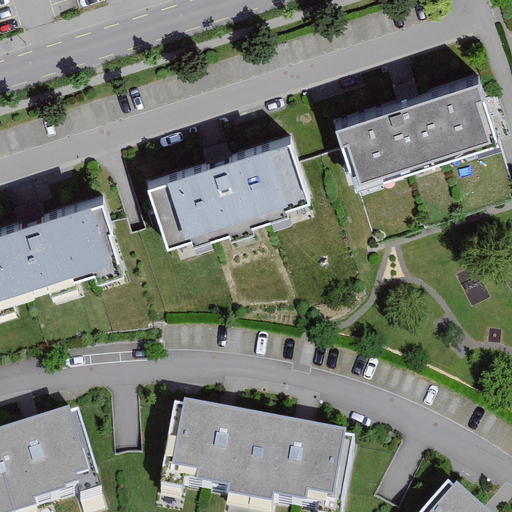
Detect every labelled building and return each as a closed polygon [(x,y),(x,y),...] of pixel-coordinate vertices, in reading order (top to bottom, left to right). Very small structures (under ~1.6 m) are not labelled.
[(489,82),(348,127),(368,188),(508,143),(489,82)] [(297,143),(156,187),(175,248),(316,203),(297,143)] [(112,203),(0,238),(0,305),(131,263),(112,203)] [(336,511),(350,434),(174,405),(161,481),(183,485),(184,478),(201,481),(200,485),(230,490),(229,497),(274,505),(276,497),(317,504),(315,511),(336,511)] [(100,485),(74,406),(0,431),(0,511),(15,511),(41,504),(38,497),(77,484),(80,492),(100,485)] [(487,511),(449,479),(420,511),(487,511)]
